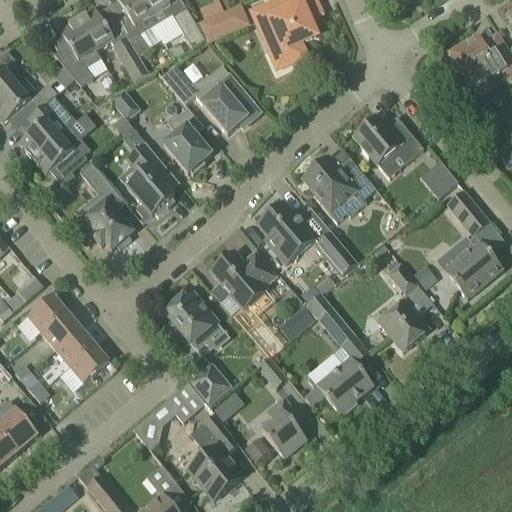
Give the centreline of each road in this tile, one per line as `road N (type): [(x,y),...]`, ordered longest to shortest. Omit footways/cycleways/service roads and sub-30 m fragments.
road 1 (residential): [(111,316),(382,63)]
road 2 (residential): [(286,511),(511,327)]
road 3 (residential): [(15,511),(158,383),(111,316)]
road 4 (residential): [(511,220),(382,63)]
road 5 (residential): [(111,316),(0,189)]
